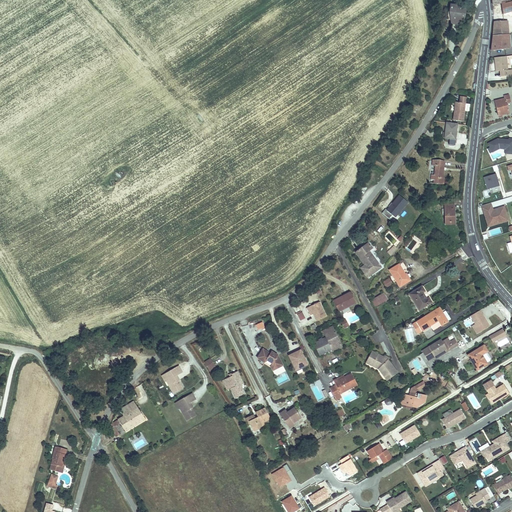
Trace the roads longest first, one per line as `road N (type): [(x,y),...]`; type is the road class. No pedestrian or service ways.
road 1 (unclassified): [(94,439),(123,389),(157,358),(302,288),(416,137),(487,11)]
road 2 (tertiary): [(474,133),(471,234),(493,279),(511,297)]
road 3 (residential): [(511,405),(421,448),(370,483)]
road 4 (tertiary): [(487,11),(474,133)]
